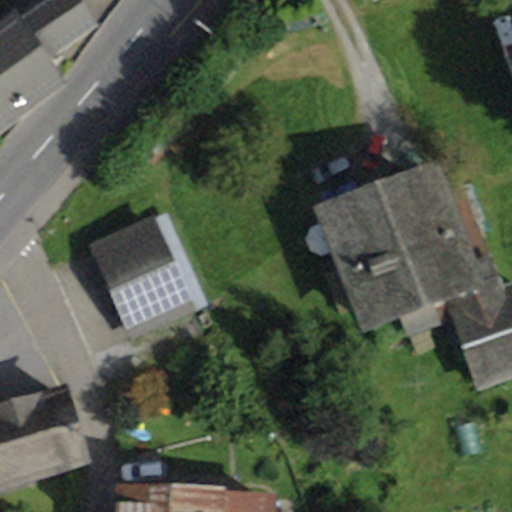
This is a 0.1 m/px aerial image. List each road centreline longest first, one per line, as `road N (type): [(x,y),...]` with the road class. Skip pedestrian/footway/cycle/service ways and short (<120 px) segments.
road 1 (residential): [(101,511),(89,401),(0,210)]
road 2 (primary): [(168,0),(0,197)]
